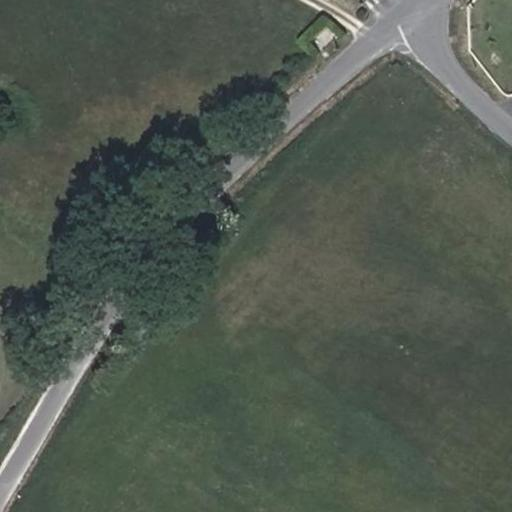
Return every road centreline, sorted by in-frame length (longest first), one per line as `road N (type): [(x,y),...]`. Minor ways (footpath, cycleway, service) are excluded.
road 1 (unclassified): [(0,504),(177,221),(417,23)]
road 2 (unclassified): [(417,23),(511,121)]
